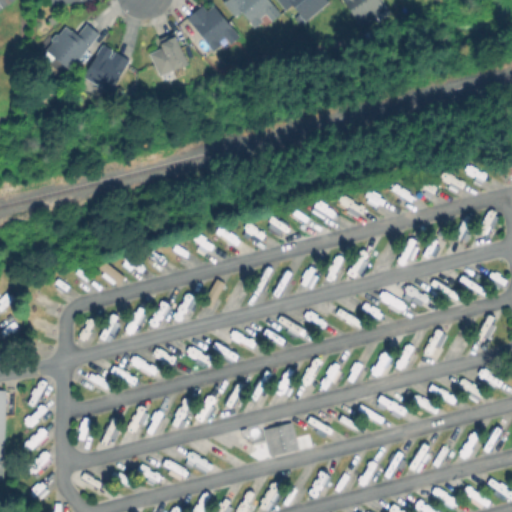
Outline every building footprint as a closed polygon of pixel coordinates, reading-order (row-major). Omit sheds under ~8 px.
[(272,0),(282,12),(272,21),(265,13),(259,17),(263,22),(255,28),(241,11),(236,15),(224,0),(272,0)] [(328,0),(302,24),(295,16),(300,11),(293,3),(287,9),(278,0),(328,0)] [(382,0),(387,6),(362,24),(344,0),(382,0)] [(216,2),(242,35),(230,44),(226,39),(213,49),(187,15),(203,3),(208,9),(216,2)] [(100,31),(67,69),(45,50),(67,25),(76,33),(87,20),(100,31)] [(190,60),(162,75),(149,51),(163,43),(161,40),(175,33),(190,60)] [(129,58),(110,92),(83,76),(102,42),(129,58)] [(137,249),(160,264),(164,259),(162,258),(163,256),(159,254),(158,255),(151,250),(152,249),(146,245),(145,247),(141,244),(137,249)] [(119,259),(139,272),(143,267),(141,266),(142,264),(136,260),(135,262),(123,253),(119,259)] [(95,267),(101,260),(122,276),(117,284),(113,280),(110,284),(98,275),(101,271),(95,267)] [(69,271),(88,283),(92,278),(83,273),(84,271),(76,266),(75,268),(72,266),(69,271)] [(52,282),(55,277),(67,285),(63,290),(61,289),(60,291),(53,287),(55,284),(52,282)] [(0,293),(1,292),(5,295),(7,294),(11,298),(0,309),(0,293)] [(147,323),(148,322),(146,321),(148,317),(150,318),(152,315),(150,314),(153,309),(155,310),(158,305),(156,304),(159,300),(160,300),(166,303),(166,304),(170,306),(164,316),(160,314),(159,315),(161,315),(159,319),(157,318),(155,321),(156,322),(154,326),(153,325),(152,326),(147,323)] [(100,331),(108,315),(107,315),(111,307),(112,308),(114,306),(119,309),(116,314),(120,316),(116,324),(111,322),(105,333),(100,331)] [(29,317),(32,318),(33,317),(41,319),(40,322),(52,326),(50,331),(27,323),(29,317)] [(75,337),(77,335),(76,334),(80,327),(81,328),(84,323),(82,322),(84,317),(86,319),(87,317),(92,320),(86,330),(88,331),(84,339),(82,338),(81,340),(75,337)] [(295,450),(291,422),(262,426),(267,454),(295,450)]
